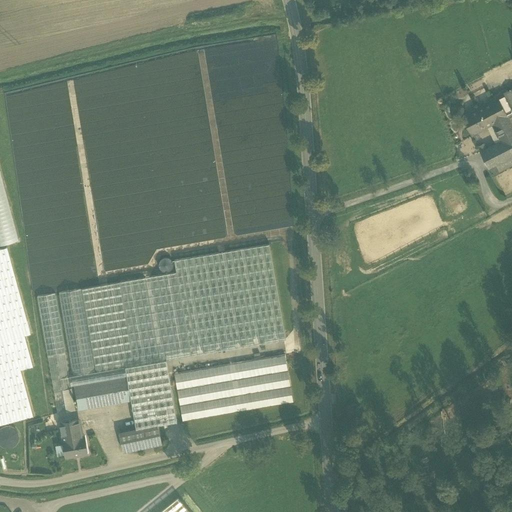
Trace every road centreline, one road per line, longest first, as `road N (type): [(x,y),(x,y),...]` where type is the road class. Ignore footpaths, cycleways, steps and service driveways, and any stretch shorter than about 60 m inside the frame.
road 1 (tertiary): [(324,422),(302,87),(288,0)]
road 2 (unclassified): [(0,479),(67,480),(324,422)]
